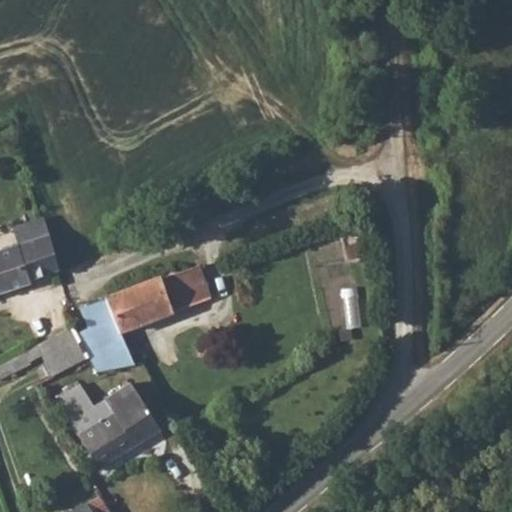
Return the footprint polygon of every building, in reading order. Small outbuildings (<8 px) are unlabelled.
[(18,249),(31,286),(61,275),(40,220),(11,231),(18,249)] [(18,249),(0,254),(0,296),(31,286),(18,249)] [(90,329),(79,333),(92,361),(98,374),(136,367),(122,335),(175,314),(175,313),(182,309),(211,300),(204,278),(198,266),(82,307),(90,329)] [(66,332),(40,345),(46,357),(43,358),(52,380),(92,361),(79,333),(76,327),(66,332)] [(84,385),(59,401),(102,468),(162,426),(134,383),(98,408),(84,385)]
